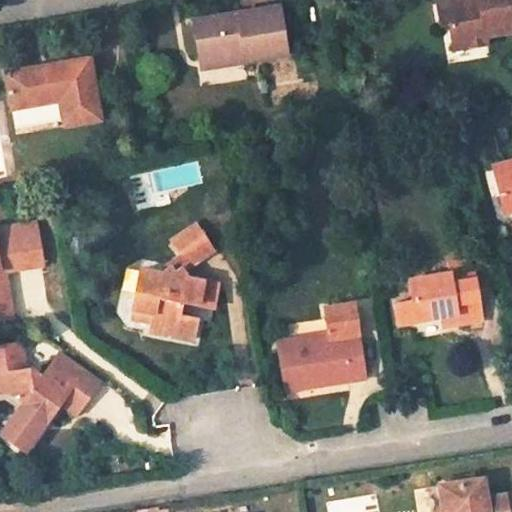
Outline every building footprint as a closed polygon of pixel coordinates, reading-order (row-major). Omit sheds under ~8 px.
[(440,0),(444,24),(451,23),(447,0),(440,0)] [(481,36),(511,30),(511,0),(468,0),(466,0),(465,0),(447,0),(451,23),(444,24),(449,49),(482,43),(481,36)] [(199,58),(242,51),(244,61),(285,54),(278,6),(194,19),(199,58)] [(201,68),(244,61),(242,51),(199,58),(201,68)] [(9,96),(58,87),(64,125),(100,118),(90,57),(5,71),(9,96)] [(511,164),(495,169),(506,208),(511,206),(511,164)] [(8,225),(14,267),(41,263),(35,221),(8,225)] [(0,226),(0,269),(2,269),(14,267),(8,225),(0,226)] [(142,268),(133,307),(153,312),(151,321),(149,331),(193,342),(198,321),(181,317),(183,302),(215,308),(220,286),(189,279),(184,269),(214,249),(198,225),(174,240),(181,252),(167,262),(171,268),(163,273),(142,268)] [(451,271),(410,278),(413,297),(396,299),(400,321),(442,314),(458,311),(459,322),(485,317),(476,266),(474,255),(473,255),(448,259),(451,271)] [(0,317),(10,316),(2,269),(0,269),(0,299),(0,302),(0,301),(0,317)] [(124,273),(119,311),(130,313),(135,275),(124,273)] [(328,337),(276,346),(282,390),(364,378),(358,335),(356,325),(354,311),(352,302),(323,307),(327,330),(328,337)] [(130,316),(151,321),(153,312),(133,307),(130,316)] [(458,311),(442,314),(444,325),(459,322),(458,311)] [(276,346),(328,337),(327,330),(275,338),(276,346)] [(30,443),(61,403),(57,400),(69,384),(86,398),(96,384),(56,354),(40,376),(28,368),(22,368),(18,340),(0,342),(0,370),(1,375),(0,375),(0,396),(7,395),(21,405),(6,426),(30,443)] [(86,398),(69,384),(57,400),(61,403),(75,414),(86,398)] [(511,511),(511,492),(482,497),(479,478),(438,485),(442,511),(511,511)]
